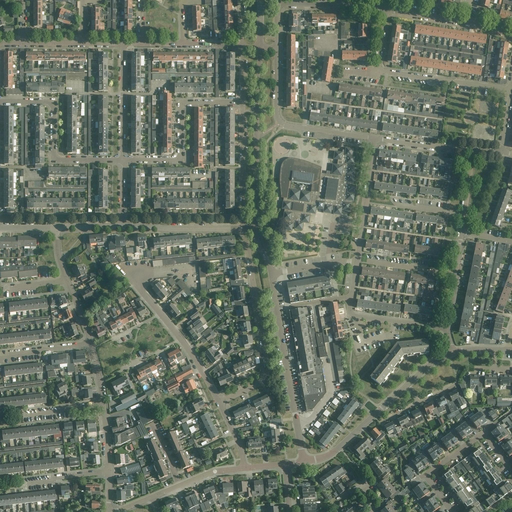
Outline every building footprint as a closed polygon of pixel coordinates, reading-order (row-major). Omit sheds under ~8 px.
[(289,15),(289,22),(301,22),(303,22),(303,18),(297,18),(297,15),(297,12),(292,12),(292,15),(289,15)] [(73,16),(65,13),(64,15),(61,14),(58,21),(62,22),(63,20),(70,22),(73,16)] [(312,16),(308,16),(308,22),(308,24),(312,24),(314,24),(314,27),(318,27),(318,26),(318,15),(312,15),(312,16)] [(289,22),(289,28),(290,28),(290,33),(301,33),(301,22),(289,22)] [(392,27),(392,33),(400,34),(407,35),(411,35),(411,31),(408,30),(408,32),(400,31),(401,28),(402,28),(402,25),(396,24),(395,27),(392,27)] [(121,28),(121,35),(129,35),(129,33),(132,33),(132,27),(124,27),(124,28),(121,28)] [(407,59),(404,58),(399,58),(388,56),(387,62),(395,63),(396,60),(403,61),(402,69),(406,70),(407,59)] [(477,56),(477,60),(481,60),(481,62),(481,66),(484,66),(485,57),(477,56)] [(503,79),(504,73),(496,72),(488,71),(485,71),(484,77),(488,77),(488,74),(495,75),(495,78),(503,79)] [(235,85),(225,85),(225,97),(232,97),(232,92),(235,92),(235,85)] [(163,101),(171,101),(171,95),(169,95),(169,92),(159,91),(159,95),(163,95),(163,101)] [(436,106),(435,106),(435,109),(438,109),(438,106),(442,107),(443,100),(437,99),(436,106)] [(353,165),(354,165),(355,157),(353,157),(354,149),(346,148),(345,150),(343,150),(342,153),(335,151),(334,159),(339,160),(338,165),(333,164),(332,172),(327,171),(326,174),(321,174),(321,168),(312,164),(309,163),(305,162),(302,161),(299,160),(298,159),(294,159),(293,159),(291,159),(290,159),(289,159),(288,159),(287,159),(286,160),(285,161),(284,161),(284,162),(283,162),(283,163),(282,164),(282,165),(281,165),(281,166),(281,167),(280,170),(280,173),(280,175),(280,178),(280,179),(280,181),(280,183),(280,186),(281,198),(284,198),(283,201),(282,209),(284,209),(283,220),(285,220),(284,230),(292,231),(292,227),(295,227),(295,230),(302,231),(303,223),(309,224),(310,214),(315,214),(316,209),(324,210),(323,213),(331,214),(332,210),(334,211),(333,214),(341,215),(342,210),(350,211),(351,203),(350,203),(351,201),(354,201),(356,186),(353,185),(353,183),(354,183),(356,168),(353,167),(353,165)] [(33,158),(33,165),(35,165),(35,166),(35,169),(42,169),(42,166),(42,165),(44,165),(44,159),(35,158),(33,158)] [(446,160),(445,167),(445,172),(448,172),(449,167),(452,168),(453,161),(446,160)] [(55,178),(55,169),(49,169),(49,171),(47,171),(47,178),(47,179),(49,179),(49,178),(55,178)] [(131,170),(131,177),(140,177),(140,174),(147,174),(147,177),(148,177),(150,177),(150,169),(147,169),(147,171),(140,171),(140,170),(137,170),(137,169),(131,169),(131,170)] [(501,195),(509,198),(511,192),(503,189),(501,195)] [(501,195),(499,201),(507,204),(509,198),(501,195)] [(154,209),(161,209),(161,200),(154,200),(152,200),(152,205),(154,205),(154,209)] [(211,200),(205,200),(205,209),(211,209),(211,210),(214,210),(213,200),(211,200)] [(505,210),(507,204),(499,201),(497,207),(505,210)] [(14,208),(13,208),(13,202),(4,202),(4,208),(7,208),(7,213),(14,213),(14,208)] [(107,209),(107,202),(98,202),(98,206),(95,206),(95,213),(105,213),(105,209),(107,209)] [(497,207),(494,213),(503,216),(505,210),(497,207)] [(398,219),(399,213),(393,212),(393,211),(392,210),(391,218),(391,220),(392,221),(394,221),(394,218),(398,219)] [(404,213),(399,213),(398,219),(397,221),(403,222),(404,222),(405,220),(406,212),(404,212),(404,213)] [(405,220),(404,222),(406,222),(406,223),(408,223),(408,220),(412,221),(413,221),(414,219),(414,215),(413,215),(407,214),(407,213),(406,212),(405,220)] [(494,213),(492,219),(501,222),(503,216),(494,213)] [(436,224),(436,227),(437,227),(439,228),(440,225),(443,225),(445,226),(446,220),(444,219),(439,219),(439,217),(437,217),(436,224)] [(501,222),(492,219),(490,224),(499,227),(501,222)] [(90,242),(86,242),(87,249),(91,249),(91,244),(97,244),(96,235),(89,236),(90,242)] [(103,235),(96,235),(97,244),(98,247),(104,247),(108,247),(107,240),(103,240),(103,235)] [(138,236),(138,242),(139,247),(143,247),(143,249),(147,248),(146,241),(145,235),(138,236)] [(186,245),(189,245),(189,247),(193,247),(193,244),(192,244),(191,235),(185,236),(186,245)] [(124,246),(123,237),(115,238),(116,241),(109,242),(110,251),(121,249),(120,246),(124,246)] [(154,249),(161,248),(160,239),(153,239),(153,242),(150,243),(151,250),(154,250),(154,249)] [(204,249),(203,240),(196,241),(194,241),(194,247),(197,246),(197,250),(201,249),(202,252),(204,252),(204,249)] [(476,244),(475,250),(482,251),(486,252),(486,248),(485,248),(485,245),(476,244)] [(121,260),(113,253),(110,256),(120,264),(122,262),(121,260)] [(234,258),(225,260),(225,264),(227,263),(228,269),(229,269),(240,267),(239,261),(235,262),(234,258)] [(83,272),(81,266),(74,268),(74,269),(73,269),(74,272),(75,272),(78,279),(80,278),(82,281),(87,279),(84,272),(83,272)] [(231,286),(239,285),(238,281),(242,280),(241,274),(234,275),(229,276),(231,286)] [(321,278),(324,298),(325,298),(331,297),(331,296),(334,295),(332,291),(331,282),(329,282),(329,277),(321,278)] [(306,301),(324,298),(321,278),(303,281),(306,301)] [(157,295),(163,290),(161,286),(163,284),(160,281),(154,286),(155,287),(153,289),(157,295)] [(306,301),(303,281),(287,284),(290,304),(306,301)] [(187,286),(183,282),(178,286),(179,286),(181,289),(182,290),(187,286)] [(240,284),(239,285),(231,286),(233,296),(237,295),(245,294),(244,288),(240,288),(240,284)] [(502,294),(509,296),(511,291),(504,288),(502,287),(500,293),(502,294)] [(94,294),(91,288),(81,294),(85,301),(90,299),(91,300),(92,300),(94,299),(96,302),(101,300),(97,292),(94,294)] [(181,289),(170,299),(172,302),(173,301),(174,302),(175,301),(174,300),(177,298),(181,294),(186,299),(188,297),(186,295),(184,293),(182,290),(181,289)] [(167,293),(163,290),(157,295),(162,300),(167,296),(168,297),(172,294),(169,291),(167,293)] [(246,300),(245,294),(237,295),(233,296),(235,305),(244,304),(244,301),(246,300)] [(507,302),(509,296),(502,294),(501,297),(497,296),(496,298),(500,300),(500,299),(507,302)] [(54,299),(50,299),(51,306),(59,303),(60,307),(67,304),(65,297),(58,299),(57,298),(54,299)] [(500,299),(500,300),(498,305),(505,308),(507,302),(500,299)] [(144,308),(143,305),(141,301),(137,303),(140,310),(137,311),(140,317),(141,316),(142,317),(143,316),(143,315),(147,313),(144,308)] [(489,308),(490,303),(487,302),(485,311),(493,313),(494,310),(489,308)] [(215,303),(211,307),(217,315),(222,312),(215,303)] [(325,311),(330,310),(337,309),(336,303),(329,304),(329,307),(322,308),(322,307),(318,307),(319,312),(325,311)] [(245,308),(244,304),(235,305),(235,306),(224,307),(225,313),(233,311),(232,310),(235,310),(235,311),(239,310),(240,317),(248,316),(247,307),(245,308)] [(180,314),(172,305),(167,309),(174,318),(180,314)] [(502,313),(505,308),(498,305),(496,311),(502,313)] [(128,314),(125,315),(129,322),(134,320),(134,319),(137,318),(132,307),(126,310),(128,314)] [(324,341),(323,335),(323,333),(316,334),(311,307),(292,311),(292,310),(293,319),(291,319),(290,319),(306,411),(313,410),(312,410),(313,410),(326,393),(320,358),(327,357),(324,343),(324,341)] [(115,309),(115,308),(112,309),(114,313),(115,313),(116,316),(117,319),(114,321),(118,328),(119,328),(120,328),(121,327),(121,326),(123,325),(120,318),(119,315),(118,315),(115,309)] [(72,318),(69,310),(63,313),(63,314),(58,316),(59,319),(65,317),(66,320),(72,318)] [(199,315),(196,310),(189,316),(192,320),(199,315)] [(99,315),(104,325),(106,328),(110,326),(112,331),(118,328),(114,321),(109,324),(108,321),(104,314),(102,311),(98,313),(99,314),(99,315)] [(98,320),(97,321),(98,325),(100,324),(101,326),(104,325),(99,315),(96,316),(97,318),(98,320)] [(125,315),(120,318),(123,325),(129,322),(125,315)] [(203,317),(193,324),(191,321),(187,324),(189,327),(186,329),(191,335),(203,327),(207,323),(203,317)] [(245,324),(244,321),(244,320),(236,321),(237,325),(240,325),(241,328),(243,328),(244,333),(247,332),(247,333),(248,333),(248,332),(251,332),(250,326),(249,323),(245,324)] [(79,335),(75,326),(70,328),(69,325),(62,327),(64,333),(69,331),(71,338),(79,335)] [(106,328),(104,325),(101,326),(98,327),(95,329),(96,332),(96,333),(99,338),(106,334),(105,332),(108,331),(106,328)] [(467,328),(460,326),(459,332),(466,334),(467,330),(476,332),(475,335),(473,342),(477,342),(478,335),(479,330),(476,329),(474,329),(467,328)] [(203,327),(191,335),(196,341),(201,337),(199,334),(205,330),(203,327)] [(205,337),(213,331),(210,328),(203,334),(205,337)] [(216,335),(213,331),(205,337),(208,341),(213,338),(213,337),(216,335)] [(479,339),(478,344),(483,344),(484,344),(485,340),(483,339),(484,335),(492,336),(492,339),(499,340),(500,334),(493,333),(489,332),(484,331),(481,331),(479,339)] [(341,332),(334,334),(332,334),(332,337),(334,336),(335,340),(337,339),(338,341),(342,340),(342,339),(341,332)] [(253,344),(251,337),(243,338),(245,349),(251,348),(250,345),(253,344)] [(424,342),(424,340),(416,341),(415,340),(414,340),(414,341),(396,343),(378,367),(377,367),(377,366),(377,367),(376,367),(376,368),(377,368),(371,375),(373,376),(370,379),(379,386),(403,356),(429,353),(428,342),(424,342)] [(209,358),(217,352),(216,350),(218,348),(215,345),(213,347),(213,346),(205,353),(209,358)] [(234,351),(231,347),(225,353),(228,356),(232,353),(234,351)] [(173,351),(173,352),(177,359),(178,362),(186,358),(183,351),(180,353),(178,349),(176,350),(176,349),(173,351)] [(224,355),(220,350),(217,352),(209,358),(213,364),(224,355)] [(177,359),(173,352),(172,352),(172,351),(169,353),(170,354),(167,355),(169,359),(168,359),(171,365),(172,364),(173,367),(176,365),(174,360),(177,359)] [(76,357),(73,358),(74,364),(80,363),(80,362),(85,361),(85,362),(86,362),(85,359),(85,356),(85,355),(85,352),(76,353),(76,357)] [(62,356),(59,356),(60,365),(67,364),(68,373),(74,372),(74,368),(73,364),(71,364),(69,354),(66,354),(66,355),(62,356)] [(60,365),(59,356),(51,357),(51,356),(48,356),(49,368),(53,368),(52,366),(60,365)] [(246,360),(250,369),(255,367),(256,366),(255,356),(251,358),(246,360)] [(242,362),(246,371),(250,369),(246,360),(243,361),(242,358),(240,359),(242,362)] [(159,360),(153,363),(158,372),(166,368),(162,362),(161,363),(159,360)] [(241,374),(246,371),(242,362),(239,363),(238,360),(236,361),(237,364),(241,374)] [(158,372),(153,363),(148,365),(154,378),(156,381),(158,379),(157,377),(155,374),(158,372)] [(241,374),(237,364),(229,367),(232,374),(235,372),(236,376),(241,374)] [(145,365),(142,367),(143,368),(146,375),(149,373),(152,379),(154,378),(148,365),(146,366),(145,365)] [(229,367),(228,365),(226,366),(227,368),(227,370),(224,371),(227,377),(224,378),(227,384),(233,381),(230,375),(232,374),(229,367)] [(135,373),(134,373),(138,379),(140,383),(142,381),(148,378),(146,375),(143,368),(142,368),(142,367),(139,369),(139,370),(137,371),(138,372),(135,373)] [(190,368),(183,372),(186,377),(193,373),(190,368)] [(177,382),(186,377),(183,372),(175,376),(177,382)] [(220,387),(227,384),(224,378),(221,379),(219,373),(216,375),(218,380),(218,381),(220,387)] [(90,378),(83,378),(82,375),(75,376),(76,383),(81,382),(80,381),(83,381),(84,386),(91,385),(90,378)] [(482,376),(474,376),(474,377),(470,377),(470,390),(473,390),(475,388),(475,386),(478,386),(478,388),(481,388),(482,376)] [(496,376),(489,376),(489,377),(485,377),(484,386),(492,386),(492,389),(496,389),(496,376)] [(500,378),(500,386),(508,386),(508,384),(511,384),(511,377),(504,376),(504,378),(500,378)] [(64,383),(61,377),(56,378),(57,382),(60,381),(61,384),(57,386),(59,389),(56,390),(59,397),(66,394),(65,391),(68,390),(64,383)] [(125,377),(118,381),(122,388),(128,385),(130,389),(132,387),(129,381),(127,382),(125,377)] [(175,381),(173,377),(167,380),(168,382),(165,384),(166,386),(175,381)] [(186,384),(182,385),(184,389),(186,394),(190,392),(197,389),(193,380),(185,383),(186,384)] [(117,391),(122,388),(118,381),(112,384),(114,389),(113,390),(116,396),(119,395),(117,391)] [(176,382),(169,387),(171,390),(180,386),(178,382),(176,382)] [(80,389),(79,389),(79,395),(80,396),(83,396),(83,401),(90,401),(90,399),(93,398),(92,391),(91,387),(84,388),(80,389)] [(459,398),(459,397),(456,391),(449,395),(452,401),(455,399),(459,398)] [(133,400),(136,398),(133,392),(119,399),(122,405),(133,400)] [(144,399),(147,398),(144,393),(136,398),(138,402),(144,399)] [(267,395),(260,399),(265,410),(267,414),(270,412),(267,406),(274,402),(271,396),(268,398),(267,395)] [(375,395),(371,399),(375,403),(379,399),(375,395)] [(459,398),(455,399),(459,407),(466,404),(462,395),(459,397),(459,398)] [(353,400),(349,405),(354,410),(358,405),(356,403),(358,400),(356,399),(353,396),(351,399),(353,400)] [(440,407),(437,409),(440,414),(445,411),(443,406),(447,404),(444,397),(436,401),(440,407)] [(147,398),(144,399),(148,406),(136,413),(141,421),(137,422),(139,426),(120,435),(115,435),(115,446),(121,445),(126,443),(130,443),(147,434),(143,425),(158,418),(151,405),(147,398)] [(501,402),(501,398),(497,398),(497,406),(508,406),(511,406),(511,402),(508,402),(501,402)] [(204,405),(201,399),(193,402),(194,404),(185,408),(187,413),(191,411),(192,414),(199,411),(198,407),(204,405)] [(262,412),(265,410),(260,399),(253,402),(253,403),(248,405),(255,414),(258,412),(257,410),(256,408),(260,406),(262,412)] [(440,415),(440,414),(437,409),(437,407),(434,409),(431,403),(424,407),(428,416),(432,413),(433,415),(436,414),(437,417),(440,415)] [(242,408),(233,412),(236,418),(245,414),(246,413),(249,418),(251,417),(252,419),(257,416),(255,414),(248,405),(246,406),(242,408)] [(345,410),(351,415),(354,410),(349,405),(345,410)] [(485,409),(482,411),(486,416),(488,414),(493,421),(498,417),(493,410),(493,408),(490,409),(486,411),(485,409)] [(347,419),(351,415),(345,410),(341,415),(347,419)] [(423,420),(421,416),(418,410),(411,413),(414,419),(411,421),(413,425),(413,426),(414,426),(420,423),(420,422),(423,420)] [(486,416),(482,411),(475,416),(482,425),(487,422),(483,417),(486,416)] [(482,425),(475,416),(473,413),(468,416),(467,416),(465,417),(468,421),(471,426),(474,424),(477,429),(482,425)] [(200,425),(204,423),(210,420),(207,414),(201,417),(202,420),(199,422),(200,425)] [(189,421),(186,415),(180,418),(183,424),(186,422),(189,421)] [(347,419),(341,415),(337,420),(343,424),(347,419)] [(260,424),(257,416),(252,419),(250,420),(253,426),(260,424)] [(126,430),(122,417),(111,421),(113,428),(112,428),(113,433),(126,430)] [(408,422),(405,417),(398,420),(400,426),(401,426),(405,424),(407,429),(413,426),(413,425),(411,421),(408,422)] [(210,420),(204,423),(206,428),(213,425),(210,420)] [(96,427),(95,421),(88,422),(88,428),(89,428),(89,432),(89,436),(95,435),(95,432),(93,432),(92,428),(96,427)] [(460,427),(467,436),(472,432),(469,428),(471,426),(468,421),(460,427)] [(72,424),(71,424),(71,422),(67,423),(67,424),(64,425),(65,431),(63,432),(64,440),(67,440),(66,436),(70,436),(69,431),(72,431),(72,424)] [(84,430),(83,422),(76,423),(77,431),(74,431),(75,437),(81,436),(81,430),(84,430)] [(331,428),(336,432),(340,428),(335,423),(331,428)] [(392,423),(385,427),(388,432),(389,434),(393,432),(395,435),(397,433),(399,436),(400,436),(402,435),(400,432),(398,427),(395,428),(392,423)] [(216,431),(213,425),(206,428),(208,431),(204,433),(206,436),(209,434),(216,431)] [(491,433),(495,438),(504,431),(504,430),(501,426),(491,433)] [(273,427),(270,428),(270,429),(270,431),(271,438),(280,437),(279,431),(279,430),(274,431),(274,429),(273,427)] [(467,436),(460,427),(453,432),(457,437),(459,435),(462,440),(467,436)] [(331,428),(327,433),(333,437),(336,432),(331,428)] [(372,443),(375,447),(377,449),(382,444),(379,441),(385,435),(381,431),(379,432),(375,428),(370,433),(376,439),(372,443)] [(506,429),(504,430),(504,431),(495,438),(498,442),(504,438),(506,441),(511,437),(509,435),(510,434),(506,429)] [(450,434),(446,437),(453,447),(457,443),(454,439),(457,437),(453,432),(452,430),(449,432),(450,434)] [(168,440),(177,436),(175,431),(166,435),(168,440)] [(209,434),(212,440),(218,436),(216,431),(209,434)] [(327,433),(323,438),(329,442),(333,437),(327,433)] [(179,441),(177,436),(168,440),(170,445),(179,441)] [(511,436),(511,437),(506,441),(508,443),(502,447),(505,452),(511,447),(511,436)] [(453,447),(446,437),(438,442),(442,447),(444,446),(448,450),(453,447)] [(248,439),(248,441),(248,443),(247,443),(246,444),(246,447),(248,447),(248,450),(255,449),(254,438),(248,439)] [(260,438),(254,438),(255,449),(261,449),(261,447),(264,447),(263,438),(261,438),(260,438)] [(329,442),(323,438),(319,443),(325,447),(329,442)] [(148,449),(156,445),(154,440),(151,441),(150,439),(142,442),(144,445),(146,444),(148,449)] [(375,447),(372,443),(370,441),(368,443),(364,439),(359,444),(365,450),(368,448),(371,451),(375,447)] [(94,444),(94,441),(85,442),(86,448),(90,447),(91,452),(98,451),(97,444),(94,444)] [(181,446),(179,441),(170,445),(173,450),(181,446)] [(440,449),(442,447),(438,442),(436,444),(435,442),(430,446),(438,457),(443,454),(440,449)] [(408,448),(406,443),(398,447),(400,452),(408,448)] [(365,450),(359,444),(354,448),(357,452),(355,454),(360,461),(365,456),(362,453),(365,450)] [(158,450),(156,445),(148,449),(150,454),(158,450)] [(183,451),(181,446),(173,450),(175,455),(176,455),(176,454),(183,451)] [(433,461),(438,457),(430,446),(425,449),(426,451),(424,453),(427,458),(430,456),(433,461)] [(206,455),(203,448),(198,451),(202,461),(206,459),(204,456),(206,455)] [(227,455),(224,449),(213,454),(216,460),(227,455)] [(474,460),(482,454),(479,449),(470,455),(474,460)] [(161,455),(158,450),(150,454),(152,458),(161,455)] [(184,450),(183,451),(176,454),(176,455),(178,459),(187,455),(184,450)] [(417,458),(424,468),(428,464),(425,460),(427,458),(424,453),(423,451),(420,453),(421,455),(417,458)] [(96,457),(96,453),(80,455),(81,461),(84,460),(84,461),(93,460),(93,465),(100,464),(99,456),(96,457)] [(474,460),(477,465),(486,458),(482,454),(474,460)] [(65,455),(66,463),(70,462),(71,467),(79,466),(79,459),(70,460),(70,455),(65,455)] [(128,455),(116,456),(117,465),(129,464),(128,455)] [(163,460),(161,455),(152,458),(154,463),(161,461),(163,460)] [(189,460),(187,455),(178,459),(180,464),(189,460)] [(374,472),(381,467),(379,464),(382,461),(378,456),(371,461),(373,464),(370,466),(374,472)] [(417,458),(409,464),(413,469),(415,467),(419,471),(424,468),(417,458)] [(477,465),(481,470),(490,463),(486,458),(477,465)] [(191,465),(189,460),(180,464),(183,469),(191,465)] [(163,466),(161,461),(154,463),(153,464),(155,469),(163,466)] [(125,474),(141,469),(139,463),(120,469),(122,475),(125,474)] [(481,470),(484,475),(493,468),(490,463),(481,470)] [(413,469),(409,464),(407,466),(409,468),(404,471),(410,481),(416,477),(411,470),(413,469)] [(163,466),(155,469),(157,474),(166,470),(163,466)] [(339,466),(334,469),(339,475),(340,477),(345,474),(347,473),(344,469),(343,467),(341,468),(339,466)] [(383,469),(381,467),(374,472),(379,477),(382,475),(384,477),(386,475),(390,472),(387,467),(383,469)] [(484,475),(488,480),(497,473),(493,468),(484,475)] [(334,479),(339,475),(334,469),(329,473),(334,479)] [(442,476),(446,481),(455,474),(451,469),(442,476)] [(168,476),(166,470),(157,474),(159,479),(160,479),(161,482),(166,480),(165,477),(168,476)] [(329,482),(334,479),(329,473),(324,476),(329,482)] [(488,480),(491,484),(500,478),(497,473),(488,480)] [(455,474),(446,481),(449,485),(458,479),(455,474)] [(377,486),(382,493),(390,486),(386,480),(389,478),(386,475),(384,477),(378,482),(380,485),(377,486)] [(319,480),(316,482),(322,490),(325,488),(324,486),(329,482),(324,476),(319,480)] [(131,483),(130,477),(117,479),(118,485),(131,483)] [(504,483),(500,478),(491,484),(495,489),(493,491),(495,493),(503,487),(504,486),(503,484),(504,483)] [(458,479),(449,485),(453,490),(462,484),(458,479)] [(277,489),(276,480),(268,481),(269,486),(266,487),(266,494),(272,494),(271,489),(277,489)] [(264,495),(262,481),(254,482),(255,489),(252,489),(252,496),(264,495)] [(463,482),(462,484),(453,490),(456,495),(465,489),(467,487),(463,482)] [(248,489),(247,483),(238,484),(239,493),(239,495),(239,496),(244,495),(245,494),(244,492),(246,492),(246,498),(252,497),(251,489),(248,489)] [(338,485),(343,492),(346,490),(341,483),(338,485)] [(414,496),(426,488),(422,483),(416,487),(414,485),(410,489),(411,491),(414,496)] [(504,486),(503,487),(508,493),(511,490),(511,487),(509,483),(504,486)] [(88,491),(88,495),(95,495),(95,492),(100,492),(100,491),(101,491),(101,488),(100,488),(100,485),(97,485),(93,484),(93,486),(86,485),(86,491),(88,491)] [(207,486),(214,503),(219,501),(220,505),(223,503),(220,493),(216,494),(214,494),(213,491),(215,491),(212,484),(207,486)] [(220,493),(223,503),(226,502),(226,498),(228,498),(228,494),(233,493),(233,484),(223,485),(223,493),(220,493)] [(310,487),(310,484),(302,484),(302,493),(314,492),(314,487),(310,487)] [(131,490),(133,490),(133,485),(125,487),(126,490),(122,491),(122,492),(117,493),(117,502),(125,501),(125,498),(131,497),(131,490)] [(62,488),(61,486),(58,487),(59,498),(64,498),(64,496),(70,495),(69,487),(62,488)] [(214,503),(207,486),(202,488),(205,495),(207,494),(210,501),(212,505),(215,504),(214,503)] [(395,492),(390,486),(382,493),(387,499),(389,497),(391,500),(400,493),(398,490),(395,492)] [(501,499),(508,493),(503,487),(495,493),(493,494),(495,496),(497,494),(501,499)] [(429,493),(426,488),(414,496),(418,501),(420,503),(425,500),(423,497),(429,493)] [(456,495),(460,500),(469,493),(465,489),(456,495)] [(193,491),(188,494),(194,507),(195,510),(200,508),(198,505),(199,504),(196,498),(193,491)] [(314,492),(302,493),(303,499),(303,502),(308,502),(308,499),(310,499),(315,498),(316,498),(315,492),(314,492)] [(469,493),(460,500),(463,505),(472,498),(474,497),(471,492),(469,493)] [(188,494),(183,496),(186,502),(185,503),(188,510),(189,509),(190,511),(196,511),(195,510),(194,507),(188,494)] [(482,503),(483,505),(486,502),(489,507),(496,502),(493,499),(496,497),(495,496),(493,494),(482,503)] [(420,503),(418,505),(420,507),(421,506),(423,508),(425,506),(427,509),(436,503),(433,498),(427,502),(425,500),(420,503)] [(468,509),(470,511),(471,511),(478,505),(480,504),(478,502),(476,503),(472,498),(463,505),(467,510),(468,509)] [(170,511),(174,511),(170,501),(165,503),(168,510),(170,510),(170,511)] [(308,502),(303,502),(304,511),(316,510),(315,509),(316,509),(316,505),(315,505),(315,504),(315,501),(308,502)] [(381,511),(380,511),(393,511),(394,511),(389,506),(392,504),(390,501),(381,507),(383,510),(381,511)] [(434,511),(440,507),(436,503),(427,509),(425,511),(434,511)] [(482,503),(480,504),(478,505),(471,511),(482,511),(483,511),(480,507),(483,505),(482,503)]
